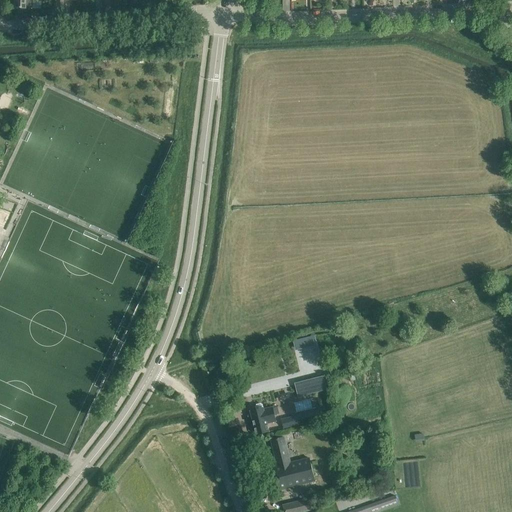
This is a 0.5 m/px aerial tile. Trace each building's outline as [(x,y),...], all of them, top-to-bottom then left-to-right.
[(35,1),(35,0),(11,0),(12,0),(13,0),(13,8),(14,8),(14,9),(19,10),(19,8),(24,8),(32,9),(33,1),(35,1)] [(298,396),(326,389),(323,376),(295,383),(298,396)] [(256,410),(250,411),(256,434),(268,431),(266,423),(275,421),(274,415),(272,407),(263,409),(263,408),(262,405),(260,404),(257,404),(256,406),(256,410)] [(283,428),(321,418),(319,410),(281,419),(283,428)] [(309,458),(290,463),(284,437),(271,440),(277,466),(273,467),(279,490),(315,481),(309,458)] [(358,446),(359,453),(371,451),(370,445),(358,446)] [(360,472),(370,471),(369,457),(358,458),(360,472)] [(395,495),(347,511),(366,511),(397,501),(395,495)] [(301,511),(312,509),(309,499),(283,505),(284,511),(301,511)]
